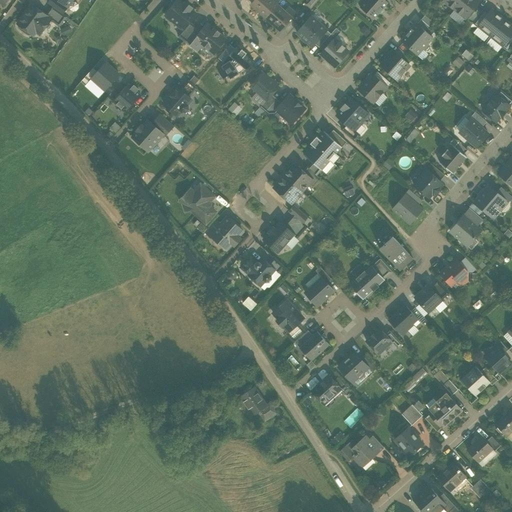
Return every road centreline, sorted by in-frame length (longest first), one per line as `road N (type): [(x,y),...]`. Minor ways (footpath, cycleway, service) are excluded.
road 1 (residential): [(285,400),(106,148),(0,36)]
road 2 (residential): [(285,400),(429,263),(434,220),(511,132)]
road 3 (residential): [(373,511),(511,387)]
road 4 (residential): [(360,511),(285,400)]
